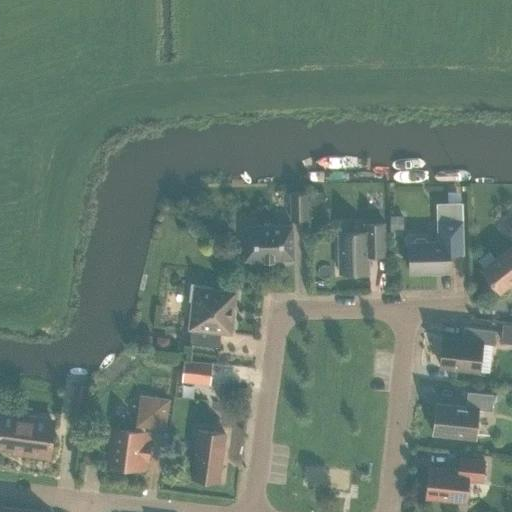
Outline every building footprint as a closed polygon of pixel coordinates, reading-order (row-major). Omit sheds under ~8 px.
[(290,193),(291,221),(307,220),(306,192),(290,193)] [(324,204),(323,192),(308,192),(308,205),(324,204)] [(511,225),(511,212),(508,208),(502,215),(506,219),(501,224),(507,230),(511,225)] [(401,216),(390,216),(390,231),(401,231),(401,216)] [(369,272),(369,256),(385,255),(384,223),(364,224),(364,232),(338,232),(339,272),(369,272)] [(409,244),(410,271),(450,270),(450,253),(463,252),(462,223),(448,223),(449,243),(409,244)] [(273,261),(273,259),(293,259),(292,225),(243,226),(244,260),(264,260),(264,261),(273,261)] [(511,244),(481,269),(500,293),(511,282),(511,244)] [(235,292),(211,289),(211,286),(192,284),(190,300),(192,300),(189,328),(191,329),(189,343),(219,347),(221,332),(231,333),(235,292)] [(511,323),(502,323),(500,343),(511,343),(511,323)] [(493,345),(495,330),(463,327),(462,341),(443,338),(440,366),(479,371),(482,343),(493,345)] [(133,346),(145,347),(147,335),(134,333),(133,346)] [(156,337),(155,349),(168,349),(169,337),(156,337)] [(211,363),(183,360),(181,381),(209,384),(211,363)] [(68,415),(84,417),(88,386),(72,384),(68,415)] [(479,409),(491,410),(493,394),(467,391),(466,407),(436,403),(433,434),(475,439),(479,409)] [(169,399),(140,395),(135,430),(105,426),(100,465),(147,472),(152,432),(143,431),(144,425),(165,428),(169,399)] [(1,412),(0,415),(0,447),(26,451),(25,455),(49,459),(52,439),(48,438),(51,418),(1,412)] [(196,442),(192,478),(218,481),(223,445),(196,442)] [(468,480),(482,481),(484,460),(460,457),(459,470),(429,467),(426,498),(465,502),(468,480)]
